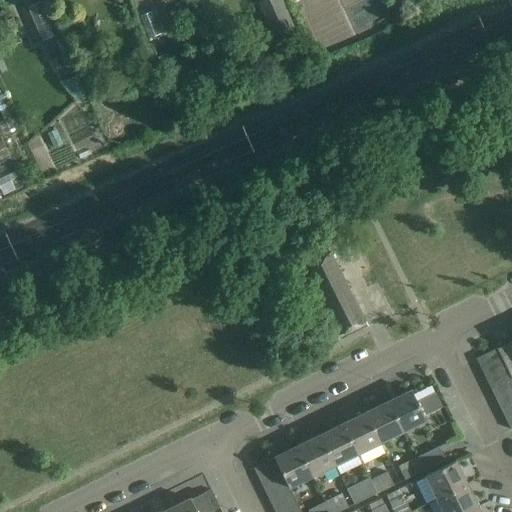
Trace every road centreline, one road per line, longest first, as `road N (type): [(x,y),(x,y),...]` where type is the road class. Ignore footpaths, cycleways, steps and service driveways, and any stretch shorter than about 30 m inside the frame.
road 1 (residential): [(217,439),(434,335)]
road 2 (residential): [(511,495),(434,335)]
road 3 (residential): [(73,511),(217,439)]
